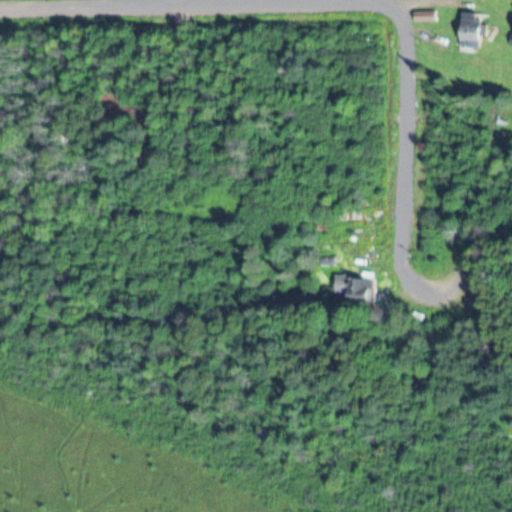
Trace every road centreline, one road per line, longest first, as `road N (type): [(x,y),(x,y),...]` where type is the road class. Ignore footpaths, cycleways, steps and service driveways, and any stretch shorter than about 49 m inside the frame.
road 1 (residential): [(43,5),(238,0)]
road 2 (residential): [(408,134),(407,258),(436,298)]
road 3 (residential): [(382,0),(396,5),(407,29),(408,134)]
